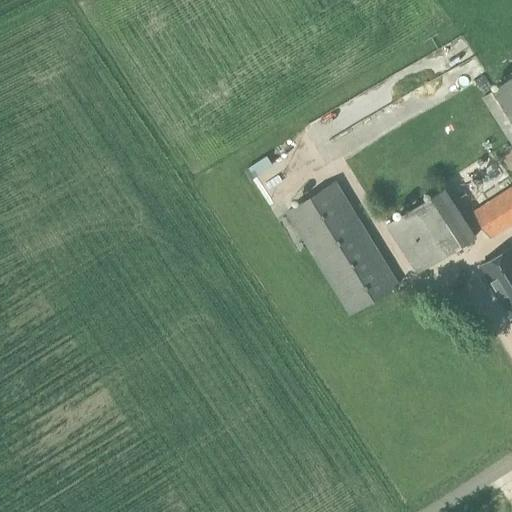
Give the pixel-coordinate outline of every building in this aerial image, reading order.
[(511,78),(482,97),(511,144),(511,78)] [(336,181),(287,212),(350,317),(401,285),(336,181)] [(386,225),(418,275),(478,235),(447,186),(386,225)] [(511,186),(474,211),(492,239),(511,225),(511,186)] [(511,316),(511,246),(481,265),(511,316)]
